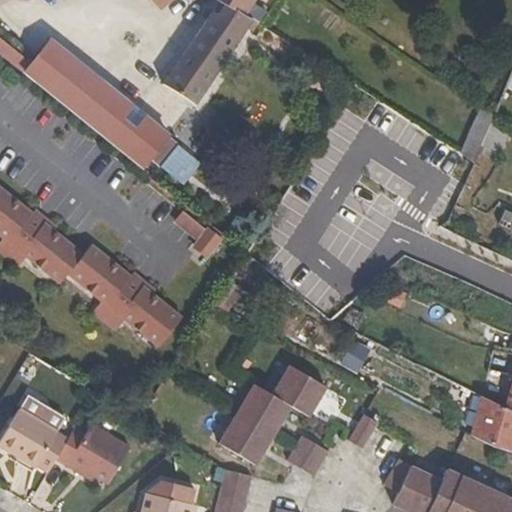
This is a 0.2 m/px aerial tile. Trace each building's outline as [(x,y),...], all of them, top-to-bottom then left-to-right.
[(215,0),(214,1),(221,5),(257,28),(266,14),(254,6),(257,0),(215,0)] [(260,30),(257,28),(221,5),(161,86),(194,107),(247,34),(254,38),(260,30)] [(0,40),(0,55),(26,76),(33,67),(0,40)] [(76,117),(126,158),(140,168),(149,157),(158,165),(176,145),(51,45),(33,67),(26,76),(76,117)] [(359,91),(350,86),(341,100),(350,105),(359,91)] [(485,140),(492,125),(494,119),(479,114),(462,154),(476,162),(485,140)] [(502,146),(508,130),(492,125),(485,140),(502,146)] [(152,296),(155,292),(145,284),(139,291),(127,282),(130,278),(91,246),(83,256),(53,233),(56,229),(47,222),(40,228),(29,219),(31,215),(0,190),(0,238),(2,240),(0,242),(0,255),(18,269),(25,259),(60,285),(68,275),(101,303),(92,313),(116,332),(124,321),(158,349),(181,319),(152,296)] [(40,228),(47,222),(34,212),(31,215),(29,219),(40,228)] [(208,228),(192,247),(207,259),(222,239),(208,228)] [(139,291),(145,284),(133,275),(130,278),(127,282),(139,291)] [(511,354),(502,408),(511,411),(511,354)] [(254,465),(288,408),(306,417),(324,389),(288,367),(270,396),(253,386),(218,444),(254,465)] [(511,411),(502,408),(479,397),(471,437),(493,448),(511,453),(511,411)] [(20,408),(0,442),(0,443),(19,455),(34,464),(36,462),(50,471),(58,460),(69,439),(54,431),(54,429),(20,408)] [(375,424),(362,417),(346,442),(359,449),(375,424)] [(69,439),(58,460),(78,472),(81,468),(95,476),(109,485),(131,449),(94,426),(86,436),(75,429),(69,439)] [(301,437),(285,462),(311,477),(327,452),(301,437)] [(15,461),(30,471),(34,464),(19,455),(15,461)] [(389,509),(392,511),(394,511),(511,511),(511,502),(444,470),(438,482),(397,462),(381,490),(395,499),(389,509)] [(81,468),(78,472),(92,481),(95,476),(81,468)] [(241,511),(250,479),(226,471),(215,511),(241,511)] [(140,511),(186,511),(189,502),(146,491),(140,511)]
